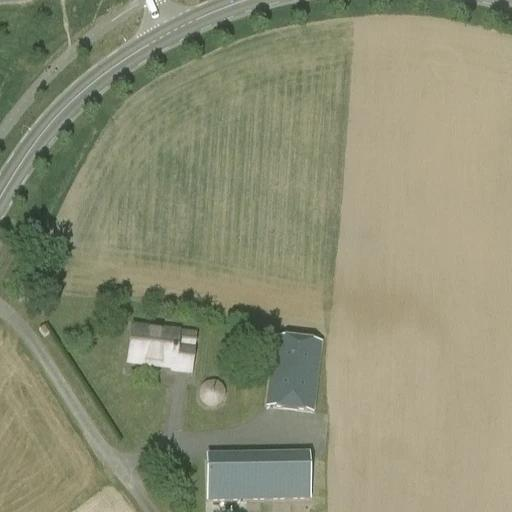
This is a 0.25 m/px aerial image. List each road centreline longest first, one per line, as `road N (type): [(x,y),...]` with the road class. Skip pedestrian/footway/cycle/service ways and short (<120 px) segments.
road 1 (unclassified): [(145,511),(33,345),(0,310)]
road 2 (tertiary): [(0,203),(78,96),(171,34)]
